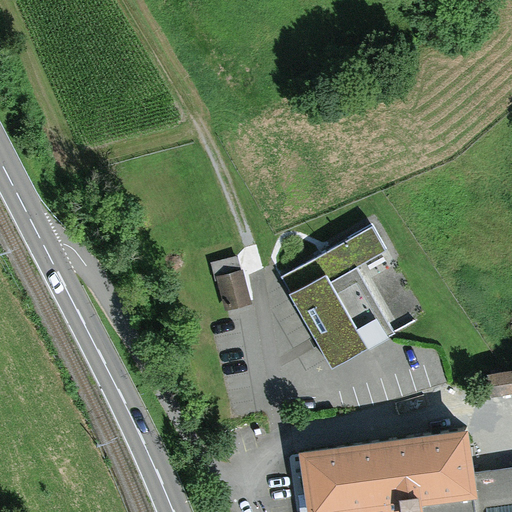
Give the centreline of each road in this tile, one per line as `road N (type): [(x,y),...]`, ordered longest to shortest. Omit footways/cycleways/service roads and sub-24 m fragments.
road 1 (primary): [(0,164),(169,511)]
road 2 (track): [(250,248),(209,135),(127,0)]
